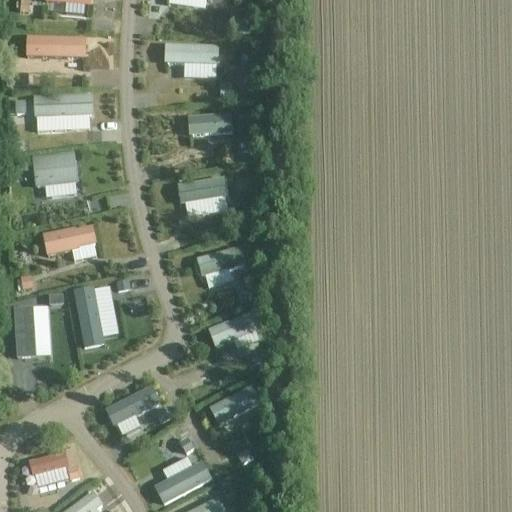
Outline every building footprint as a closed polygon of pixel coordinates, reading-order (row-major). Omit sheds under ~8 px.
[(92,0),(46,0),(46,6),(91,11),(92,0)] [(216,11),(216,0),(173,0),(173,10),(216,11)] [(30,3),(21,2),(19,15),(29,16),(30,3)] [(250,24),(237,24),(236,36),(250,37),(250,24)] [(172,56),(171,81),(224,83),(225,58),(172,56)] [(230,87),(220,87),(220,101),(230,101),(230,87)] [(25,105),(15,105),(15,117),(25,117),(25,105)] [(46,109),(46,119),(68,119),(69,110),(46,109)] [(241,140),(241,126),(195,128),(196,142),(241,140)] [(250,141),(240,142),(241,155),(251,155),(250,141)] [(27,175),(26,163),(11,164),(13,176),(27,175)] [(239,218),(227,219),(229,231),(241,230),(239,218)] [(42,241),(47,262),(97,251),(93,230),(42,241)] [(205,267),(245,262),(244,252),(204,257),(205,267)] [(207,272),(210,283),(252,269),(249,259),(207,272)] [(30,280),(20,281),(23,293),(32,292),(30,280)] [(251,288),(240,293),(245,305),(256,300),(251,288)] [(62,298),(49,299),(49,309),(63,308),(62,298)] [(214,332),(223,355),(271,336),(261,313),(214,332)] [(260,351),(249,356),(254,368),(265,363),(260,351)] [(164,412),(155,416),(160,427),(169,422),(164,412)] [(187,442),(179,447),(186,458),(194,453),(187,442)] [(247,454),(237,460),(242,469),(252,463),(247,454)] [(66,458),(29,468),(33,482),(69,473),(66,458)] [(69,473),(67,474),(70,485),(70,487),(81,484),(78,471),(69,473)]
